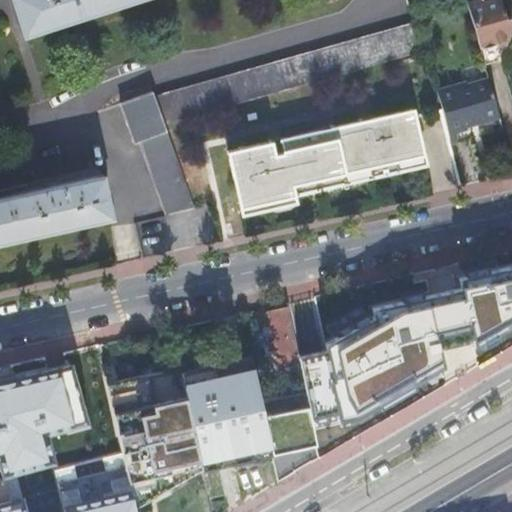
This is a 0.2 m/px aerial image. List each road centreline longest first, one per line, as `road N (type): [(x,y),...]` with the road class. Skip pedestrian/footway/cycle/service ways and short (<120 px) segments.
road 1 (residential): [(511,210),(0,328)]
road 2 (residential): [(511,377),(284,511)]
